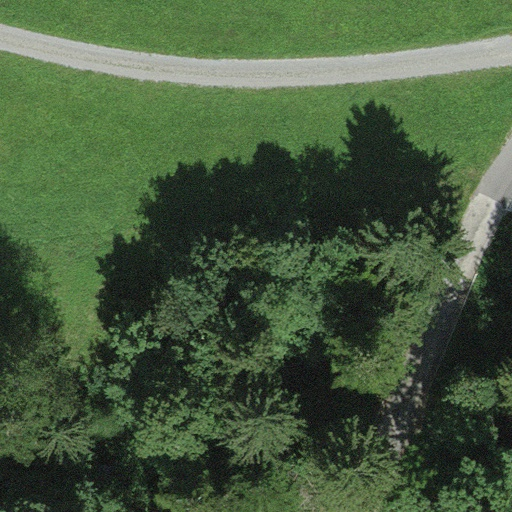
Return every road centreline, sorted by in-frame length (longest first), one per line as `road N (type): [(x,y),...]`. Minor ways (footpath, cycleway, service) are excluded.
road 1 (track): [(0,33),(73,54),(241,71),(511,50)]
road 2 (unclassified): [(368,511),(484,215),(511,176)]
